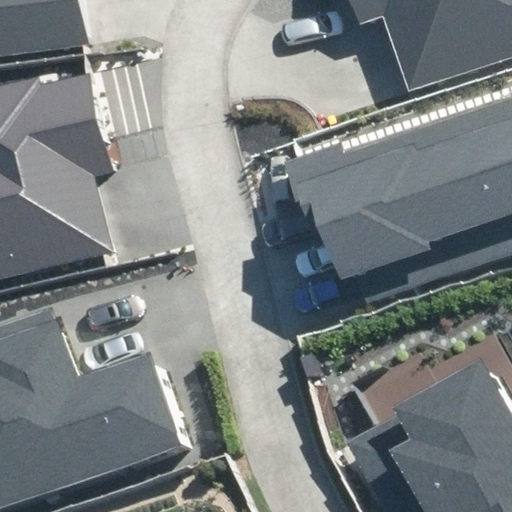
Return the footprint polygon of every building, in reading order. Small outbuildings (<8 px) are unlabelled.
[(0,0),(0,56),(91,44),(84,0),(0,0)] [(411,91),(511,57),(511,0),(346,0),(355,27),(386,17),(411,91)] [(0,277),(113,250),(94,175),(113,170),(89,73),(37,86),(34,74),(0,82),(0,277)] [(365,304),(511,252),(511,97),(347,155),(342,139),(281,161),(303,221),(317,216),(340,282),(355,277),(365,304)] [(0,508),(180,447),(148,352),(75,377),(50,305),(0,322),(0,508)] [(511,511),(511,423),(477,359),(391,406),(395,414),(345,441),(384,511),(511,511)]
